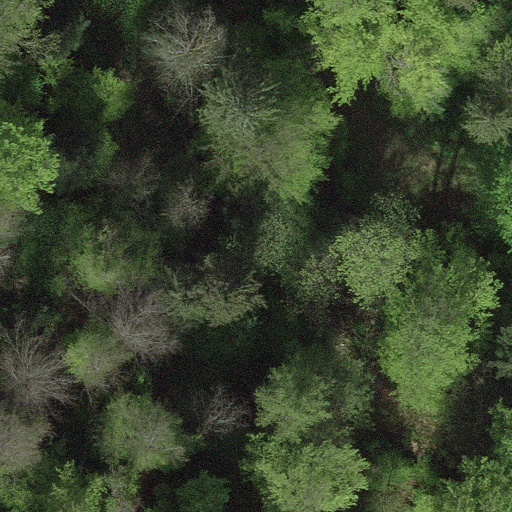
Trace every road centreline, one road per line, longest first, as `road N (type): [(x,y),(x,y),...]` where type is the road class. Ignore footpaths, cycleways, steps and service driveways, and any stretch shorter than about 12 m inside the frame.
road 1 (track): [(65,0),(148,119),(355,377),(511,489)]
road 2 (track): [(224,0),(451,190)]
